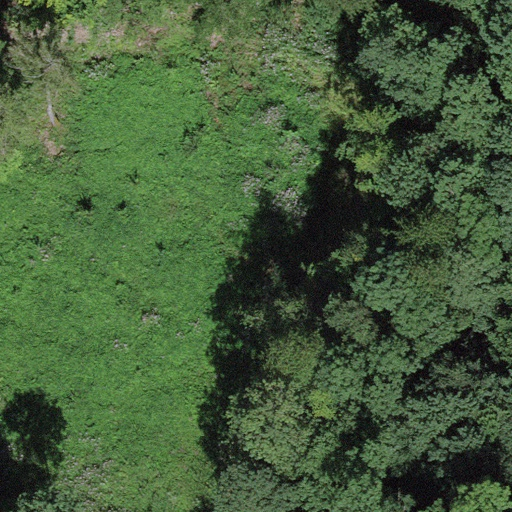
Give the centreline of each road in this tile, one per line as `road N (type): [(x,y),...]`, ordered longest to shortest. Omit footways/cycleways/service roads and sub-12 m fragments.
road 1 (track): [(409,0),(358,165),(268,396),(240,511)]
road 2 (track): [(358,511),(511,302)]
